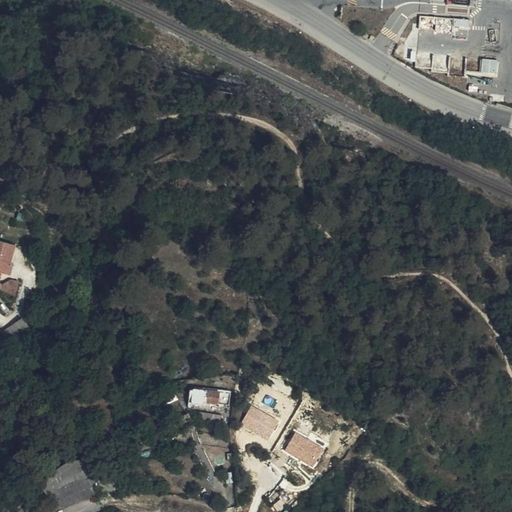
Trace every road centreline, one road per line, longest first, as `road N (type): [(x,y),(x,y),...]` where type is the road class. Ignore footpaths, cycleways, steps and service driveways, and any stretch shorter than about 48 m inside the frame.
road 1 (track): [(88,145),(159,118),(231,114),(263,121),(285,135),(324,232),(353,264),(452,282),(509,331),(511,347)]
road 2 (unclassified): [(281,0),(434,93),(511,121)]
road 3 (residential): [(84,511),(150,497),(188,499),(212,511)]
